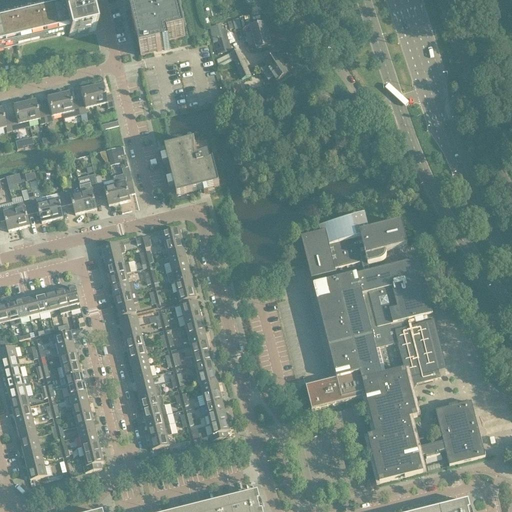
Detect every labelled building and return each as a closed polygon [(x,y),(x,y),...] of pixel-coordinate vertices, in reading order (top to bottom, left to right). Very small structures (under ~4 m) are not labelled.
[(127,0),(130,13),(132,13),(140,47),(139,47),(141,57),(170,50),(168,42),(185,38),(183,28),(181,29),(174,0),(127,0)] [(0,48),(67,32),(68,38),(95,31),(88,1),(78,3),(79,9),(76,9),(75,6),(0,24),(0,48)] [(229,31),(230,30),(235,29),(235,31),(242,29),(239,19),(232,21),(233,22),(227,23),(229,31)] [(246,35),(247,41),(269,36),(266,24),(250,28),(252,33),(246,35)] [(232,52),(226,30),(223,31),(221,26),(209,29),(213,42),(218,41),(220,50),(216,51),(218,56),(232,52)] [(269,36),(247,41),(249,47),(255,46),(256,52),(272,48),(269,36)] [(243,58),(241,51),(224,59),(217,62),(219,69),(233,62),(243,58)] [(261,71),(265,76),(284,64),(277,54),(263,63),(266,67),(261,71)] [(246,64),(243,58),(233,62),(236,69),(246,64)] [(252,77),(246,64),(236,69),(241,82),(252,77)] [(284,64),(265,76),(269,82),(274,79),(277,83),(290,74),(284,64)] [(102,86),(91,89),(95,108),(106,105),(107,110),(114,108),(111,96),(105,98),(102,86)] [(235,97),(243,95),(241,87),(233,89),(235,97)] [(83,103),(77,104),(80,117),(86,115),(85,110),(95,108),(91,89),(80,91),(83,103)] [(68,94),(57,97),(62,116),(63,121),(80,117),(77,104),(71,106),(68,94)] [(49,111),(43,112),(46,125),(52,123),(51,118),(62,116),(57,97),(46,99),(49,111)] [(35,102),(24,105),(28,124),(39,121),(40,126),(46,125),(43,112),(37,114),(35,102)] [(15,119),(9,120),(12,132),(19,131),(18,126),(28,124),(24,105),(13,107),(15,119)] [(1,110),(0,110),(0,130),(5,129),(6,134),(12,132),(9,120),(4,122),(1,110)] [(286,136),(273,118),(263,125),(276,144),(281,140),(288,150),(302,140),(303,139),(299,133),(297,134),(295,130),(286,136)] [(177,198),(199,192),(219,187),(213,162),(213,163),(209,163),(207,156),(194,161),(194,143),(195,143),(165,150),(177,198)] [(123,150),(107,154),(111,169),(120,167),(118,160),(125,158),(123,150)] [(276,156),(281,163),(290,157),(284,150),(276,156)] [(126,184),(115,186),(120,205),(131,203),(128,191),(134,190),(131,177),(124,179),(126,184)] [(103,184),(97,186),(100,198),(106,197),(109,208),(120,205),(115,186),(105,189),(103,184)] [(92,192),(81,195),(86,214),(97,211),(94,200),(100,198),(97,186),(91,187),(92,192)] [(53,222),(47,198),(46,198),(36,201),(34,193),(28,194),(30,203),(33,215),(39,213),(42,225),(53,222)] [(70,193),(63,194),(67,206),(72,205),(75,216),(86,214),(81,195),(71,197),(70,193)] [(47,198),(53,222),(64,219),(61,208),(67,206),(63,194),(47,198)] [(30,228),(27,216),(33,215),(30,203),(13,207),(14,212),(19,230),(30,228)] [(3,209),(0,210),(0,223),(5,222),(8,233),(19,230),(14,212),(4,214),(3,209)] [(435,413),(443,444),(417,451),(409,420),(417,418),(412,397),(409,387),(440,380),(425,317),(433,316),(419,260),(371,273),(369,266),(380,263),(382,262),(383,262),(384,261),(384,260),(385,258),(386,257),(386,256),(386,254),(386,253),(408,248),(401,223),(368,232),(365,216),(319,228),(320,233),(301,238),(311,280),(336,274),(335,270),(362,263),(365,274),(313,287),(315,295),(337,380),(306,388),(312,412),(354,401),(366,398),(375,436),(368,438),(380,486),(423,475),(419,459),(426,457),(426,461),(440,457),(439,454),(445,452),(449,468),(485,459),(471,404),(458,407),(457,405),(449,407),(449,409),(435,413)] [(179,230),(162,234),(165,245),(181,240),(179,230)] [(181,240),(165,245),(167,254),(184,250),(181,240)] [(122,244),(102,249),(104,260),(121,255),(125,254),(125,252),(125,251),(124,247),(124,246),(123,245),(122,244)] [(184,250),(167,254),(170,264),(186,260),(184,250)] [(121,255),(104,260),(107,270),(124,265),(121,255)] [(186,260),(170,264),(172,274),(189,270),(186,260)] [(124,265),(107,270),(109,279),(126,275),(124,265)] [(189,270),(172,274),(167,275),(170,285),(174,284),(191,280),(189,270)] [(126,275),(109,279),(112,289),(129,285),(126,275)] [(191,280),(174,284),(177,294),(194,290),(191,280)] [(133,284),(129,285),(112,289),(114,299),(136,294),(133,284)] [(81,310),(76,289),(65,291),(71,312),(72,313),(79,311),(80,310),(81,310)] [(194,290),(177,294),(180,304),(196,300),(194,290)] [(71,312),(65,291),(55,294),(60,311),(61,315),(62,315),(69,313),(70,312),(71,312)] [(55,294),(46,296),(50,313),(60,311),(55,294)] [(136,294),(114,299),(117,309),(134,305),(138,304),(136,294)] [(46,296),(36,299),(40,316),(50,313),(46,296)] [(36,299),(26,301),(30,318),(40,316),(36,299)] [(26,301),(16,304),(20,321),(30,318),(26,301)] [(180,307),(183,318),(200,313),(197,303),(180,307)] [(16,304),(6,306),(10,323),(11,328),(14,327),(21,325),(20,321),(16,304)] [(134,305),(117,309),(119,319),(136,315),(134,305)] [(6,306),(0,307),(0,325),(0,326),(10,323),(6,306)] [(200,313),(183,318),(185,327),(202,323),(200,313)] [(137,318),(120,322),(123,333),(139,329),(137,318)] [(202,323),(185,327),(188,337),(205,333),(202,323)] [(139,329),(123,333),(125,343),(142,338),(139,329)] [(205,333),(188,337),(190,347),(207,343),(205,333)] [(55,339),(57,349),(74,345),(71,335),(55,339)] [(142,338),(125,343),(128,353),(144,348),(142,338)] [(207,343),(190,347),(193,357),(210,353),(207,343)] [(74,345),(57,349),(60,359),(76,355),(74,345)] [(144,348),(128,353),(130,362),(147,358),(144,348)] [(0,352),(0,360),(1,363),(17,359),(15,349),(0,352)] [(210,353),(193,357),(195,367),(212,363),(210,353)] [(76,355),(60,359),(62,369),(79,365),(76,355)] [(147,358),(130,362),(133,372),(149,368),(147,358)] [(17,359),(1,363),(3,373),(20,369),(17,359)] [(212,363),(195,367),(198,377),(215,373),(212,363)] [(79,365),(62,369),(65,379),(81,375),(79,365)] [(149,368),(133,372),(135,382),(152,378),(149,368)] [(20,369),(3,373),(6,383),(22,379),(20,369)] [(215,373),(198,377),(200,387),(217,383),(215,373)] [(81,375),(65,379),(67,389),(84,385),(81,375)] [(152,378),(135,382),(138,392),(154,388),(152,378)] [(431,410),(456,404),(450,378),(437,381),(441,394),(428,397),(431,407),(422,409),(424,416),(425,415),(424,411),(431,409),(431,410)] [(22,379),(6,383),(8,393),(25,389),(22,379)] [(217,383),(200,387),(203,397),(220,393),(217,383)] [(84,385),(67,389),(70,399),(86,394),(84,385)] [(154,388),(138,392),(140,402),(161,397),(161,396),(161,393),(160,390),(158,388),(158,387),(154,388)] [(25,389),(8,393),(11,403),(27,399),(25,389)] [(220,393),(203,397),(205,407),(222,403),(220,393)] [(86,394),(70,399),(72,409),(89,404),(86,394)] [(161,397),(140,402),(143,412),(164,407),(164,406),(163,407),(163,406),(163,403),(163,400),(161,398),(161,397)] [(27,399),(11,403),(13,413),(30,409),(27,399)] [(222,403),(205,407),(208,417),(224,413),(222,403)] [(89,404),(72,409),(75,419),(91,414),(89,404)] [(164,407),(143,412),(145,422),(167,417),(164,407)] [(30,409),(13,413),(16,423),(32,419),(30,409)] [(224,413),(208,417),(210,427),(227,422),(224,413)] [(91,414),(75,419),(77,428),(94,424),(91,414)] [(167,417),(145,422),(148,432),(169,426),(167,417)] [(32,419),(16,423),(18,433),(35,428),(32,419)] [(227,422),(210,427),(213,436),(210,437),(211,443),(228,439),(227,433),(230,433),(227,422)] [(94,424),(77,428),(79,438),(96,434),(94,424)] [(169,426),(148,432),(150,442),(167,438),(172,436),(169,426)] [(35,428),(18,433),(21,443),(37,438),(35,428)] [(96,434),(79,438),(82,448),(99,444),(96,434)] [(37,438),(21,443),(23,453),(40,448),(37,438)] [(167,438),(150,442),(153,452),(169,448),(167,438)] [(99,444),(82,448),(84,458),(101,454),(99,444)] [(40,448),(23,453),(26,462),(42,458),(40,448)] [(104,464),(101,454),(84,458),(86,465),(83,465),(84,469),(86,475),(102,471),(101,465),(104,464)] [(42,458),(26,462),(28,472),(45,468),(42,458)] [(45,468),(28,472),(31,483),(47,478),(45,468)] [(262,511),(258,494),(231,500),(234,511),(262,511)] [(214,504),(204,507),(205,511),(234,511),(231,500),(221,503),(220,501),(214,503),(214,504)] [(470,511),(468,502),(442,509),(442,511),(470,511)]
